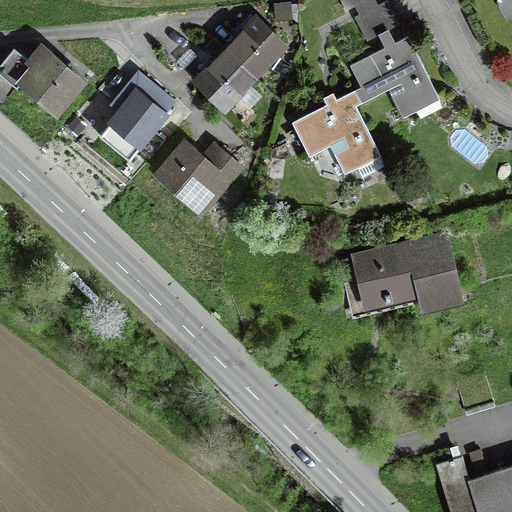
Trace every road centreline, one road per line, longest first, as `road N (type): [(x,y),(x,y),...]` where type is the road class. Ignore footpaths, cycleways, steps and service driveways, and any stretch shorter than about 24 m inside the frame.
road 1 (secondary): [(368,511),(0,153)]
road 2 (residential): [(432,0),(481,93),(511,114)]
